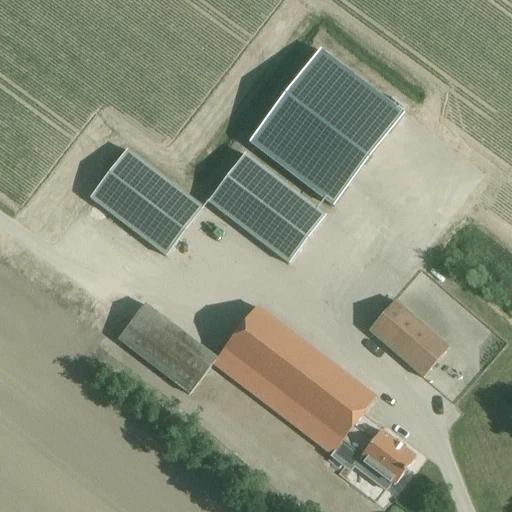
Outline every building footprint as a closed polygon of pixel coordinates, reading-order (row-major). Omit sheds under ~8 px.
[(249,144),(334,209),(404,117),(320,52),(249,144)] [(128,152),(91,200),(166,257),(203,210),(128,152)] [(245,156),(209,203),(289,265),(326,218),(245,156)] [(423,380),(449,350),(395,303),(369,333),(423,380)] [(145,306),(118,341),(190,396),(213,366),(332,457),(342,444),(361,458),(359,461),(355,466),(388,491),(392,486),(395,488),(416,459),(381,432),(374,442),(355,428),(376,400),(257,309),(217,361),(145,306)]
